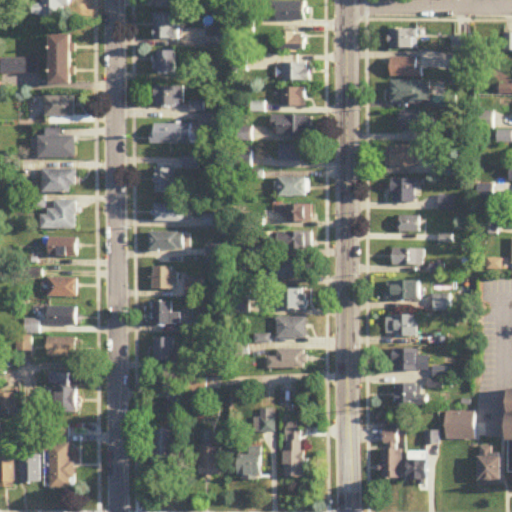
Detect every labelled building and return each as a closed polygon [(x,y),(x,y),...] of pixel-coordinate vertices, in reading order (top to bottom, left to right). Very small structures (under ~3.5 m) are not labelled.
[(43,0),(44,7),(34,7),(34,18),(63,18),(63,0),(43,0)] [(155,0),(156,10),(178,10),(177,0),(155,0)] [(275,23),(307,23),(307,3),(275,3),(275,23)] [(183,17),(155,17),(155,41),(183,41),(183,17)] [(418,51),(418,31),(390,31),(390,51),(418,51)] [(224,47),(225,32),(213,32),(212,46),(224,47)] [(283,52),(306,52),(306,34),(283,34),(283,52)] [(52,87),(74,87),(74,38),(52,38),(52,87)] [(455,38),(455,80),(473,80),(473,38),(455,38)] [(176,74),(176,53),(156,53),(156,74),(176,74)] [(391,79),(421,79),(421,59),(391,59),(391,79)] [(38,61),(2,61),(2,81),(38,81),(38,61)] [(283,82),(311,82),(311,65),(283,65),(283,82)] [(392,105),(431,105),(431,83),(392,83),(392,105)] [(155,89),(155,107),(185,107),(185,89),(155,89)] [(283,108),(307,108),(307,90),(283,90),(283,108)] [(77,98),(47,98),(47,119),(77,119),(77,98)] [(425,113),(401,113),(401,131),(425,131),(425,113)] [(275,136),(311,136),(311,118),(275,118),(275,136)] [(192,146),(192,125),(153,125),(153,146),(192,146)] [(61,132),(49,132),(49,138),(41,138),(41,160),(77,160),(77,138),(61,138),(61,132)] [(499,145),(511,144),(511,132),(498,134),(499,145)] [(307,162),(307,147),(281,146),(281,162),(307,162)] [(387,168),(422,168),(422,147),(387,147),(387,168)] [(44,195),(77,195),(77,171),(44,171),(44,195)] [(156,195),(175,195),(175,171),(156,171),(156,195)] [(278,179),(278,198),(308,198),(308,179),(278,179)] [(392,203),(419,203),(419,181),(392,181),(392,203)] [(493,200),(493,187),(480,187),(480,200),(493,200)] [(57,213),(44,213),(44,230),(77,230),(77,202),(57,202),(57,213)] [(156,206),(156,224),(186,224),(186,206),(156,206)] [(282,223),(313,223),(313,206),(282,206),(282,223)] [(421,234),(421,217),(400,217),(400,234),(421,234)] [(280,250),(313,250),(313,233),(280,233),(280,250)] [(151,235),(151,252),(185,252),(185,235),(151,235)] [(79,258),(79,240),(51,240),(51,258),(79,258)] [(425,251),(394,251),(394,266),(425,266),(425,251)] [(305,262),(277,262),(277,280),(305,280),(305,262)] [(178,268),(154,268),(154,292),(178,292),(178,268)] [(78,280),(51,280),(50,299),(78,299),(78,280)] [(205,280),(187,280),(187,297),(205,297),(205,280)] [(422,282),(389,282),(389,302),(422,302),(422,282)] [(277,291),(277,312),(307,312),(307,291),(277,291)] [(172,304),(154,304),(154,327),(181,327),(181,315),(172,315),(172,304)] [(79,309),(49,309),(49,327),(79,327),(79,309)] [(419,338),(419,318),(388,318),(388,338),(419,338)] [(279,319),(279,341),(308,341),(308,319),(279,319)] [(49,358),(80,358),(80,340),(49,340),(49,358)] [(187,364),(178,364),(178,340),(154,340),(155,370),(187,369),(187,364)] [(420,358),(420,351),(395,351),(395,373),(431,373),(431,358),(420,358)] [(309,372),(309,352),(279,352),(279,359),(270,359),(270,372),(309,372)] [(69,375),(55,375),(55,415),(79,415),(79,389),(69,389),(69,375)] [(208,377),(191,377),(191,396),(208,396),(208,377)] [(425,407),(425,386),(396,386),(397,407),(425,407)] [(263,434),(276,434),(276,412),(263,412),(263,434)] [(475,441),(475,413),(447,413),(447,441),(475,441)] [(53,491),(74,491),(72,429),(51,430),(53,491)] [(287,480),(305,480),(305,429),(287,429),(287,480)] [(386,447),(399,446),(397,430),(384,432),(386,447)] [(154,431),(154,467),(176,467),(176,431),(154,431)] [(440,444),(438,433),(426,435),(428,446),(440,444)] [(223,479),(223,442),(212,442),(212,435),(201,435),(201,479),(223,479)] [(251,457),(240,457),(241,481),(264,480),(263,449),(251,449),(251,457)] [(0,451),(0,490),(17,490),(17,451),(0,451)] [(382,481),(403,481),(403,451),(382,451),(382,481)] [(428,487),(428,454),(409,454),(409,487),(428,487)] [(23,486),(43,486),(43,458),(23,458),(23,486)] [(480,487),(502,487),(502,458),(480,458),(480,487)]
